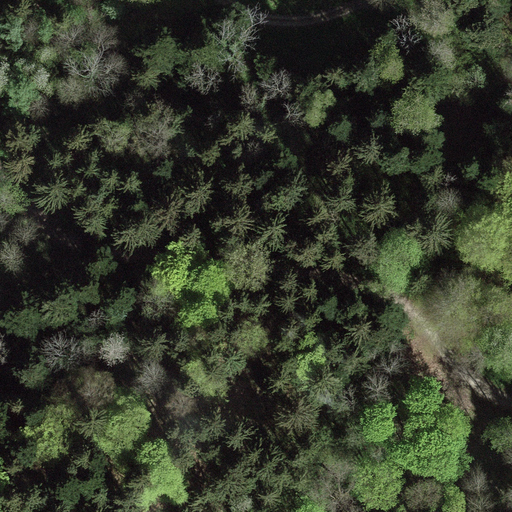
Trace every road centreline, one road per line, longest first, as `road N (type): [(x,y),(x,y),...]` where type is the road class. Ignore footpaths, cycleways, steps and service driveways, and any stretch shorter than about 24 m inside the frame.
road 1 (track): [(511,403),(460,372),(436,336),(376,286),(286,263),(64,244),(0,172)]
road 2 (track): [(217,0),(281,21),(362,0)]
